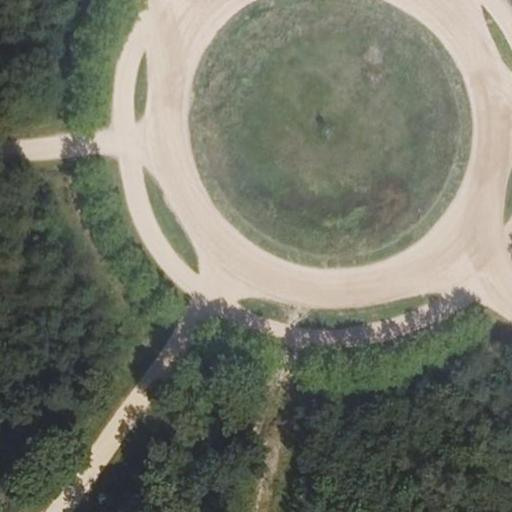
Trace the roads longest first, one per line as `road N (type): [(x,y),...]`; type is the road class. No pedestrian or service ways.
road 1 (track): [(452,0),(500,74),(508,128),(494,194),(458,251),(411,285),(356,304),(298,303),(226,274),(188,239),(161,194),(149,143),(151,95),(166,49),(204,0)]
road 2 (track): [(58,511),(226,274)]
road 3 (track): [(298,303),(262,511)]
road 4 (track): [(149,143),(0,153)]
